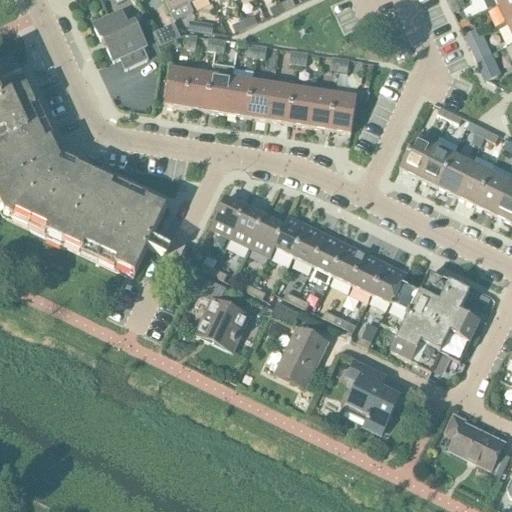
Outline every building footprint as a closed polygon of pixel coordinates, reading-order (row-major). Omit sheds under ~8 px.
[(190,9),(185,0),(161,0),(170,18),(190,9)] [(208,0),(207,0),(185,0),(190,9),(208,0)] [(460,0),(447,0),(446,1),(450,8),(462,3),(460,0)] [(511,0),(491,0),(496,9),(511,1),(511,0)] [(505,28),(511,24),(511,1),(496,9),(505,28)] [(295,9),(291,2),(280,7),(284,14),(295,9)] [(454,16),(465,10),(462,3),(450,8),(454,16)] [(269,12),(273,20),(284,14),(280,7),(269,12)] [(148,63),(144,53),(147,51),(135,25),(128,29),(122,15),(93,29),(100,45),(102,44),(113,66),(119,63),(124,74),(148,63)] [(257,27),(253,19),(242,24),(246,32),(257,27)] [(231,29),(234,37),(246,32),(242,24),(231,29)] [(189,25),(188,33),(199,35),(200,27),(189,25)] [(212,37),(213,29),(200,27),(199,35),(212,37)] [(475,33),(464,39),(467,46),(479,40),(475,33)] [(186,52),(194,53),(197,40),(188,39),(186,52)] [(471,54),(483,48),(479,40),(467,46),(471,54)] [(208,42),(206,55),(215,56),(217,43),(208,42)] [(223,57),(225,45),(217,43),(215,56),(223,57)] [(249,49),(247,61),(256,63),(258,50),(249,49)] [(264,64),(266,51),(258,50),(256,63),(264,64)] [(290,55),(288,68),(297,69),(299,56),(290,55)] [(305,70),(307,58),(299,56),(297,69),(305,70)] [(332,62),(330,74),(338,75),(340,63),(332,62)] [(347,77),(349,64),(340,63),(338,75),(347,77)] [(0,217),(2,222),(31,235),(125,279),(133,283),(133,282),(147,253),(151,245),(151,244),(153,240),(160,225),(163,219),(166,212),(161,209),(129,194),(115,188),(66,165),(61,162),(53,145),(53,144),(29,92),(22,95),(21,92),(9,97),(4,86),(15,80),(8,64),(0,67),(0,217)] [(213,68),(211,78),(205,116),(226,119),(232,82),(233,82),(234,72),(213,68)] [(185,113),(191,75),(169,72),(163,109),(185,113)] [(497,79),(493,72),(482,77),(485,85),(497,79)] [(191,75),(185,113),(205,116),(211,78),(191,75)] [(247,122),(252,85),(233,82),(232,82),(226,119),(247,122)] [(252,85),(247,122),(267,126),(273,88),(252,85)] [(273,88),(267,126),(288,129),(294,91),(273,88)] [(294,91),(288,129),(309,132),(314,95),(294,91)] [(356,102),(367,104),(369,96),(357,94),(356,101),(356,102)] [(314,95),(309,132),(329,135),(335,98),(314,95)] [(356,102),(356,101),(335,98),(329,135),(350,139),(356,102)] [(446,124),(450,116),(439,111),(436,119),(446,124)] [(450,116),(446,124),(458,130),(462,122),(450,116)] [(476,138),(471,147),(480,151),(484,142),(487,135),(477,129),(473,137),(476,138)] [(487,135),(484,142),(495,148),(499,140),(487,135)] [(418,183),(434,149),(415,140),(399,174),(418,183)] [(437,192),(453,159),(434,149),(418,183),(437,192)] [(453,159),(437,192),(455,201),(471,168),(453,159)] [(474,211),(490,177),(471,168),(455,201),(474,211)] [(493,219),(509,186),(490,177),(474,211),(493,219)] [(511,228),(511,226),(511,187),(509,186),(493,219),(511,228)] [(229,244),(245,212),(225,202),(209,235),(229,244)] [(248,254),(264,221),(245,212),(229,244),(248,254)] [(264,221),(248,254),(269,264),(274,254),(273,254),(284,231),(283,230),(264,221)] [(292,263),(308,231),(287,221),(283,230),(284,231),(273,254),(274,254),(292,263)] [(311,272),(327,240),(308,231),(292,263),(311,272)] [(331,282),(347,250),(327,240),(311,272),(331,282)] [(350,291),(366,259),(347,250),(331,282),(350,291)] [(370,301),(372,297),(386,269),(366,259),(350,291),(370,301)] [(203,268),(201,274),(212,280),(215,273),(213,272),(216,265),(207,260),(203,268)] [(400,288),(401,289),(406,278),(386,269),(372,297),(370,301),(389,310),(389,309),(390,309),(400,288)] [(226,279),(215,273),(212,280),(223,285),(226,279)] [(196,278),(188,294),(210,305),(195,338),(232,356),(249,322),(218,308),(226,293),(196,278)] [(469,298),(444,286),(428,278),(419,297),(401,289),(400,288),(390,309),(389,309),(389,310),(380,328),(399,338),(389,357),(430,377),(440,358),(459,367),(469,348),(469,347),(477,332),(479,327),(460,317),(469,298)] [(251,298),(251,297),(254,292),(242,287),(239,293),(251,298)] [(254,292),(251,297),(251,298),(262,304),(265,298),(254,292)] [(285,296),(282,303),(294,308),(297,302),(285,296)] [(297,302),(294,308),(305,314),(308,307),(297,302)] [(292,332),(299,318),(276,307),(269,321),(292,332)] [(324,315),(321,322),(333,327),(336,321),(324,315)] [(336,321),(333,327),(344,333),(345,333),(348,327),(347,326),(336,321)] [(477,332),(469,347),(475,349),(482,334),(477,332)] [(296,333),(274,378),(304,394),(327,348),(296,333)] [(359,341),(356,348),(368,353),(371,347),(370,346),(361,342),(359,341)] [(511,359),(499,386),(511,392),(511,409),(509,415),(511,416),(511,359)] [(354,366),(346,382),(357,387),(345,411),(367,422),(362,431),(380,440),(399,401),(374,389),(379,378),(354,366)] [(452,419),(443,438),(454,443),(448,455),(490,476),(486,483),(497,488),(508,464),(499,460),(504,448),(464,428),(465,425),(463,424),(452,419)]
